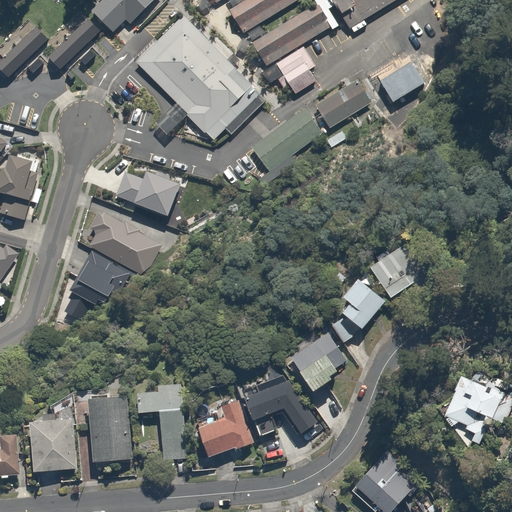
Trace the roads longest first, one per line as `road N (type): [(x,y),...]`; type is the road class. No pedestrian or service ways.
road 1 (residential): [(0,511),(296,483),(337,458),(386,362),(414,335),(450,322),(511,333)]
road 2 (residential): [(0,343),(36,304),(87,118)]
road 3 (unknown): [(160,143),(162,101),(119,57),(175,0)]
